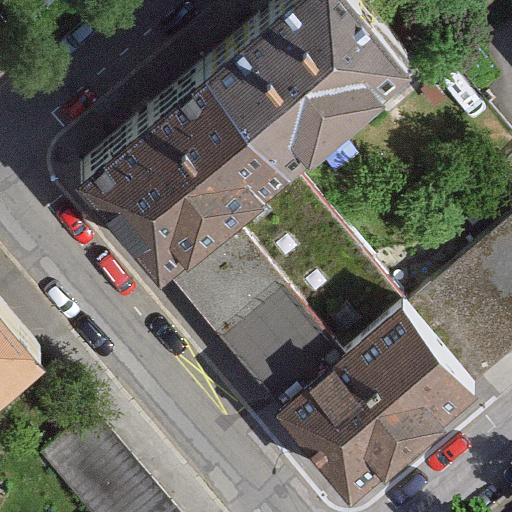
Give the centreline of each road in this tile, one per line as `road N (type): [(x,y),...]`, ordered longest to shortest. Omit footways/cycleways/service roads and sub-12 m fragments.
road 1 (residential): [(278,511),(0,191)]
road 2 (residential): [(157,0),(0,131)]
road 3 (unclassified): [(420,511),(511,434)]
